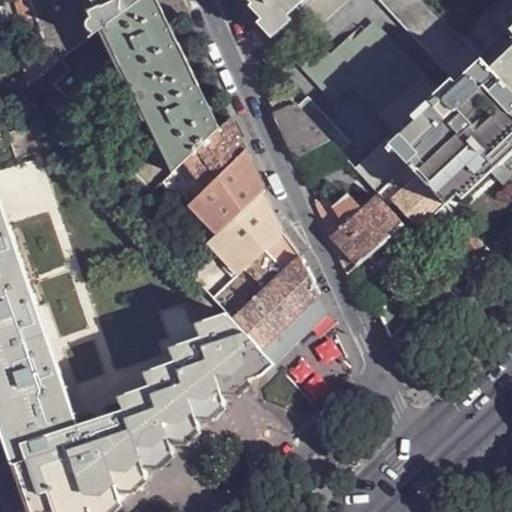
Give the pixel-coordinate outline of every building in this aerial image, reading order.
[(28,17),(35,14),(30,0),(18,0),(24,18),(28,17)] [(86,0),(30,0),(35,14),(47,52),(52,65),(61,59),(101,30),(97,30),(94,29),(92,27),(91,25),(90,22),(91,18),(94,16),(86,0)] [(99,12),(93,0),(86,0),(94,16),(99,12)] [(142,0),(93,0),(99,12),(94,16),(91,18),(90,22),(91,25),(92,27),(94,29),(97,30),(101,30),(106,27),(142,0)] [(166,10),(160,0),(142,0),(106,27),(114,42),(150,118),(148,119),(161,147),(164,153),(173,172),(188,159),(216,133),(195,88),(201,85),(180,42),(175,44),(160,13),(166,10)] [(251,0),(254,3),(252,6),(263,18),(273,30),(288,17),(290,15),(286,11),(298,0),(251,0)] [(298,0),(286,11),(290,15),(294,12),(306,0),(298,0)] [(388,0),(461,79),(482,58),(458,32),(443,16),(428,0),(306,0),(294,12),(298,15),(292,21),(305,35),(309,31),(342,0),(388,0)] [(511,0),(509,0),(502,7),(511,17),(511,0)] [(482,58),(511,91),(511,17),(502,7),(488,19),(504,37),(482,58)] [(180,42),(166,10),(160,13),(175,44),(180,42)] [(298,15),(294,12),(290,15),(288,17),(273,30),(263,18),(259,22),(274,38),(292,21),(298,15)] [(40,55),(47,52),(35,14),(28,17),(40,55)] [(303,66),(328,93),(331,97),(352,78),(397,129),(417,110),(413,105),(432,87),(373,23),(334,57),(324,46),(320,50),(303,66)] [(114,42),(106,27),(101,30),(149,129),(147,130),(157,151),(159,156),(164,153),(161,147),(148,119),(150,118),(114,42)] [(324,46),(309,31),(305,35),(320,50),(324,46)] [(30,82),(52,65),(47,52),(40,55),(22,61),(30,82)] [(402,133),(391,144),(410,164),(446,204),(511,142),(511,91),(482,58),(461,79),(441,97),(439,99),(428,109),(402,133)] [(173,172),(164,153),(159,156),(157,151),(136,170),(54,83),(69,69),(61,59),(52,65),(30,82),(20,90),(133,210),(142,202),(159,186),(173,172)] [(216,133),(221,128),(201,85),(195,88),(216,133)] [(439,99),(441,97),(432,87),(413,105),(417,110),(424,105),(435,95),(439,99)] [(328,93),(318,103),(321,106),(331,97),(328,93)] [(424,105),(428,109),(439,99),(435,95),(424,105)] [(273,105),(275,111),(296,101),(292,97),(273,105)] [(303,109),(329,138),(337,147),(350,137),(321,106),(318,103),(314,99),(303,109)] [(275,111),(296,156),(329,138),(303,109),(296,101),(275,111)] [(397,129),(402,133),(428,109),(424,105),(417,110),(397,129)] [(0,117),(0,228),(10,225),(67,393),(74,410),(77,421),(125,404),(121,391),(149,382),(145,368),(175,358),(170,344),(200,333),(196,321),(228,311),(214,297),(207,289),(201,291),(31,109),(0,117)] [(248,151),(233,117),(221,128),(216,133),(188,159),(196,171),(208,188),(248,151)] [(329,138),(296,156),(307,182),(349,159),(337,147),(329,138)] [(391,144),(360,171),(379,192),(410,164),(391,144)] [(257,171),(248,151),(208,188),(192,203),(217,232),(263,190),(265,187),(257,171)] [(188,159),(173,172),(159,186),(170,195),(196,171),(188,159)] [(410,164),(379,192),(385,199),(392,193),(421,226),(446,204),(410,164)] [(284,232),(263,190),(217,232),(215,233),(246,268),(284,232)] [(328,210),(322,216),(347,274),(358,265),(403,224),(375,194),(362,207),(347,192),(333,205),(328,210)] [(328,210),(333,205),(326,197),(322,202),(328,210)] [(142,202),(133,210),(141,219),(150,212),(142,202)] [(157,236),(165,228),(158,220),(149,228),(157,236)] [(483,244),(465,223),(452,233),(472,255),(483,244)] [(0,415),(67,393),(10,225),(0,228),(0,415)] [(173,237),(165,228),(157,236),(165,245),(173,237)] [(301,256),(284,232),(246,268),(239,274),(235,278),(214,297),(228,311),(234,317),(301,256)] [(246,268),(215,233),(207,240),(221,255),(239,274),(246,268)] [(221,255),(207,240),(191,256),(183,264),(197,278),(217,259),(221,255)] [(183,248),(175,256),(183,264),(191,256),(183,248)] [(319,294),(301,256),(234,317),(262,348),(319,294)] [(197,278),(207,289),(214,297),(235,278),(217,259),(197,278)] [(347,274),(358,298),(374,282),(358,265),(347,274)] [(328,313),(319,294),(262,348),(275,362),(328,313)] [(392,337),(408,323),(394,295),(379,310),(392,337)] [(262,348),(234,317),(228,311),(196,321),(200,333),(170,344),(175,358),(191,410),(223,400),(226,399),(224,392),(222,387),(250,378),(262,374),(275,362),(262,348)] [(191,410),(175,358),(145,368),(149,382),(121,391),(125,404),(143,459),(149,457),(171,449),(173,447),(171,440),(169,435),(196,425),(197,425),(194,418),(191,410)] [(250,378),(222,387),(224,392),(240,393),(252,382),(250,378)] [(52,511),(58,510),(29,425),(74,410),(67,393),(0,415),(0,419),(5,434),(9,433),(10,434),(6,436),(15,462),(19,461),(20,463),(15,464),(24,491),(28,489),(29,491),(25,492),(31,511),(52,511)] [(223,400),(191,410),(194,418),(214,417),(225,406),(223,400)] [(145,465),(143,459),(125,404),(77,421),(74,410),(29,425),(58,510),(59,511),(94,511),(93,507),(122,498),(123,497),(120,489),(118,483),(147,473),(148,473),(145,465)] [(196,425),(169,435),(171,440),(189,441),(198,432),(196,425)] [(171,449),(143,459),(145,465),(162,465),(173,457),(171,449)] [(148,478),(147,473),(118,483),(120,489),(137,489),(148,478)] [(511,474),(501,483),(510,493),(511,491),(511,474)] [(113,511),(124,503),(122,498),(93,507),(94,511),(113,511)]
